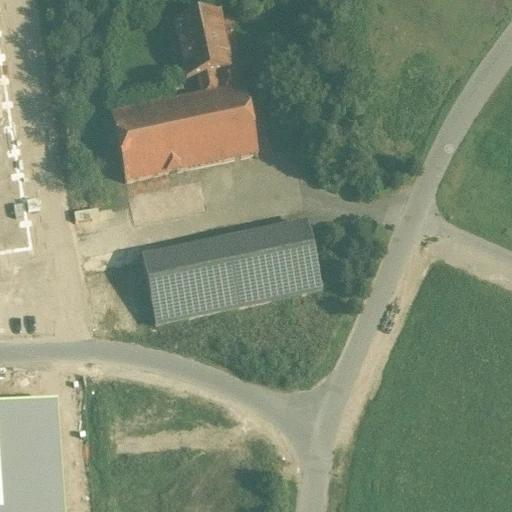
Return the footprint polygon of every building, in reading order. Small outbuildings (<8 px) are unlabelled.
[(218,16),(173,25),(185,82),(197,79),(201,99),(218,96),(213,76),(230,72),(218,16)] [(0,78),(0,268),(30,263),(0,78)] [(201,99),(110,119),(124,186),(257,158),(242,90),(239,91),(218,96),(201,99)] [(307,230),(141,264),(154,329),(320,294),(307,230)] [(0,323),(57,316),(51,271),(0,278),(0,323)] [(60,511),(53,409),(0,412),(0,511),(60,511)]
